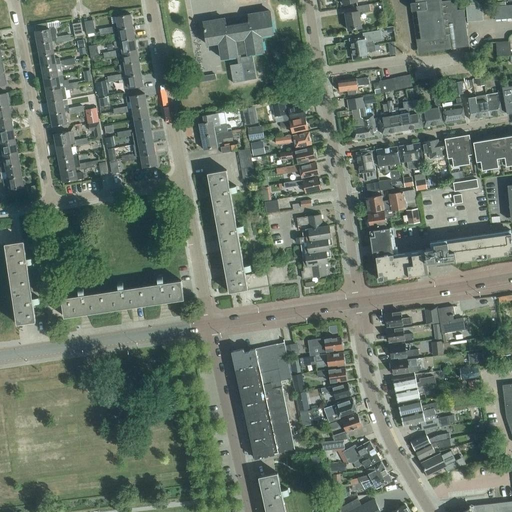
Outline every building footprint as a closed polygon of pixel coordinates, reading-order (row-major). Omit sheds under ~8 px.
[(414,0),(414,2),(410,3),(412,11),(415,10),(420,39),(423,38),(425,49),(451,45),(450,39),(456,38),(456,39),(457,40),(458,40),(459,40),(468,39),(464,10),(457,11),(455,0),(454,0),(441,2),(440,0),(414,0)] [(481,6),(511,3),(511,0),(471,0),(472,7),(469,7),(471,24),(482,23),(481,6)] [(359,12),(370,10),(369,4),(356,6),(357,11),(345,13),(348,30),(361,27),(359,12)] [(495,19),(511,17),(511,4),(494,6),(495,19)] [(271,17),(270,11),(249,14),(249,21),(226,25),(224,18),(204,21),(207,44),(219,43),(221,58),(237,56),(238,55),(237,53),(240,53),(247,52),(248,54),(252,53),(264,51),(261,35),(273,34),(271,17)] [(133,26),(131,14),(116,16),(118,29),(133,26)] [(95,32),(93,20),(85,21),(87,34),(95,32)] [(83,35),(81,22),(73,23),(75,36),(83,35)] [(135,38),(133,26),(118,29),(120,40),(135,38)] [(56,37),(55,34),(57,32),(56,29),(55,28),(35,31),(37,43),(52,41),(56,40),(57,42),(64,41),(63,36),(56,37)] [(363,36),(350,38),(351,49),(374,45),(374,41),(381,40),(380,30),(363,33),(363,36)] [(137,50),(135,38),(120,40),(114,41),(115,48),(121,47),(122,52),(137,50)] [(54,52),(52,41),(37,43),(39,55),(54,52)] [(497,56),(511,55),(510,41),(496,42),(497,56)] [(395,54),(394,42),(387,43),(389,54),(395,54)] [(375,49),(374,45),(351,49),(353,60),(368,57),(367,52),(375,50),(375,49)] [(139,61),(137,50),(122,52),(124,64),(139,61)] [(60,58),(55,59),(54,52),(39,55),(42,67),(60,63),(61,66),(68,64),(67,59),(61,61),(60,58)] [(247,52),(240,53),(245,80),(256,78),(252,53),(248,54),(247,52)] [(245,80),(240,53),(237,53),(238,55),(237,56),(238,63),(230,64),(233,82),(245,80)] [(141,73),(139,61),(124,64),(119,65),(120,71),(125,70),(127,76),(141,73)] [(63,75),(61,66),(60,63),(42,67),(44,79),(63,75)] [(84,71),(86,83),(90,82),(92,82),(90,70),(84,71)] [(143,85),(141,73),(127,76),(122,77),(125,89),(143,85)] [(189,84),(216,79),(215,74),(188,79),(189,84)] [(382,93),(412,86),(410,74),(379,81),(379,82),(381,88),(382,93)] [(64,80),(63,75),(44,79),(46,90),(65,87),(65,89),(72,88),(71,83),(69,84),(68,79),(64,80)] [(369,84),(369,77),(357,79),(356,78),(338,81),(340,91),(347,90),(348,95),(357,94),(356,90),(356,89),(358,89),(358,88),(357,86),(369,84)] [(108,95),(105,80),(96,81),(98,96),(108,95)] [(454,83),(456,95),(463,94),(461,82),(454,83)] [(511,85),(503,87),(507,113),(511,111),(511,85)] [(67,99),(65,89),(65,87),(46,90),(48,102),(63,100),(67,99)] [(8,92),(0,93),(0,106),(9,105),(9,104),(10,104),(8,92)] [(130,96),(132,108),(147,105),(145,93),(130,96)] [(374,95),(363,97),(365,105),(375,103),(374,95)] [(434,96),(435,102),(430,102),(434,125),(444,123),(441,106),(439,95),(434,96)] [(366,116),(367,116),(365,105),(363,97),(347,100),(349,110),(352,110),(355,128),(352,128),(354,139),(366,137),(364,126),(368,126),(366,116)] [(490,116),(487,100),(481,101),(481,97),(476,98),(477,101),(479,117),(490,116)] [(503,113),(500,97),(487,100),(490,116),(503,113)] [(462,103),(461,103),(460,98),(456,98),(457,104),(453,105),(454,107),(443,108),(445,123),(465,120),(462,103)] [(65,111),(63,100),(48,102),(50,114),(65,111)] [(413,100),(408,101),(408,105),(412,129),(423,127),(420,111),(414,112),(413,104),(413,100)] [(412,129),(408,105),(408,101),(403,102),(405,113),(400,114),(402,130),(412,129)] [(479,117),(477,101),(467,103),(469,119),(479,117)] [(303,105),(286,109),(284,102),(273,105),(275,116),(283,114),(284,121),(291,119),(291,120),(306,116),(303,105)] [(434,125),(430,102),(425,103),(426,109),(421,110),(424,127),(434,125)] [(0,118),(11,116),(9,105),(0,106),(0,118)] [(149,117),(147,105),(132,108),(134,120),(149,117)] [(99,121),(97,107),(85,109),(87,123),(99,121)] [(243,109),(246,126),(257,123),(254,107),(243,109)] [(67,123),(65,111),(50,114),(53,126),(67,123)] [(220,124),(218,113),(204,116),(206,122),(199,124),(202,136),(215,134),(228,131),(227,122),(220,124)] [(402,130),(400,114),(389,116),(392,132),(402,130)] [(373,115),(367,116),(366,116),(368,126),(364,126),(366,137),(374,135),(373,132),(376,131),(373,115)] [(0,130),(13,128),(11,116),(0,118),(0,130)] [(392,132),(389,116),(379,118),(382,134),(392,132)] [(151,129),(149,117),(134,120),(135,120),(135,125),(137,132),(151,129)] [(305,117),(290,121),(280,122),(281,127),(291,126),(292,133),(308,129),(308,127),(307,122),(307,123),(305,117)] [(100,123),(89,125),(90,132),(94,132),(96,140),(102,139),(100,123)] [(262,126),(248,128),(249,140),(264,138),(262,126)] [(15,140),(13,128),(0,130),(0,143),(1,143),(15,140)] [(153,141),(151,129),(137,132),(139,144),(153,141)] [(234,131),(234,130),(228,131),(215,134),(202,136),(204,149),(218,147),(217,143),(223,142),(223,139),(233,137),(232,132),(234,131)] [(71,131),(69,131),(54,134),(56,146),(71,143),(75,143),(75,145),(82,144),(82,139),(75,140),(74,132),(71,131)] [(310,137),(310,136),(309,132),(293,135),(275,138),(276,144),(294,141),(296,147),(311,144),(311,142),(310,137)] [(472,154),(469,134),(444,138),(448,158),(452,157),(454,166),(470,163),(468,154),(472,154)] [(511,135),(498,137),(501,157),(505,157),(506,165),(511,164),(511,135)] [(501,157),(498,137),(473,142),(477,161),(481,161),(482,169),(499,167),(497,158),(501,157)] [(443,149),(444,149),(443,141),(439,142),(438,139),(422,142),(424,153),(429,152),(430,158),(444,156),(443,149)] [(18,152),(15,140),(1,143),(3,154),(18,152)] [(153,141),(139,144),(134,144),(135,150),(140,149),(141,155),(155,153),(153,141)] [(264,153),(262,141),(251,143),(253,155),(264,153)] [(73,155),(71,143),(56,146),(58,158),(73,155)] [(420,143),(410,144),(413,168),(419,167),(417,160),(422,159),(420,143)] [(413,168),(410,144),(399,146),(402,162),(407,161),(408,169),(413,168)] [(400,162),(397,146),(387,148),(389,164),(391,172),(392,179),(400,177),(398,163),(400,162)] [(298,163),(315,160),(312,147),(295,151),(280,153),(281,159),(297,157),(298,163)] [(114,148),(107,149),(110,161),(116,160),(114,148)] [(389,164),(387,148),(377,149),(379,166),(384,165),(385,173),(391,172),(389,164)] [(356,153),(358,163),(374,160),(372,150),(356,153)] [(20,164),(18,152),(3,154),(5,166),(20,164)] [(158,165),(155,153),(141,155),(143,167),(158,165)] [(79,154),(73,155),(58,158),(61,170),(75,167),(79,166),(80,169),(87,168),(86,162),(80,163),(79,154)] [(119,172),(118,166),(117,160),(116,160),(110,161),(112,173),(119,172)] [(375,171),(374,160),(358,163),(360,173),(368,172),(369,179),(376,178),(375,171)] [(108,174),(106,162),(99,163),(101,175),(108,174)] [(302,177),(318,174),(316,162),(307,164),(307,163),(300,165),(287,167),(276,169),(277,174),(301,170),(302,177)] [(22,175),(20,164),(5,166),(0,167),(0,172),(6,172),(7,178),(22,175)] [(83,171),(76,172),(75,167),(61,170),(63,182),(84,178),(83,171)] [(229,187),(226,170),(208,173),(215,213),(234,209),(230,192),(237,191),(236,186),(229,187)] [(24,188),(22,175),(7,178),(3,179),(2,176),(0,176),(0,182),(3,181),(5,191),(24,188)] [(413,184),(412,176),(403,177),(404,186),(413,184)] [(303,180),(291,181),(292,187),(304,185),(306,192),(322,189),(319,177),(310,179),(309,179),(303,180)] [(427,188),(425,178),(415,180),(417,190),(427,188)] [(478,187),(477,178),(453,183),(455,191),(478,187)] [(391,188),(390,179),(379,181),(379,182),(380,190),(391,188)] [(380,190),(379,182),(366,184),(368,192),(380,190)] [(365,197),(368,212),(384,209),(385,212),(392,210),(417,206),(414,189),(389,194),(390,200),(383,201),(382,195),(365,197)] [(463,202),(461,194),(453,195),(455,204),(463,202)] [(267,213),(280,211),(278,200),(265,202),(267,213)] [(420,222),(418,208),(406,210),(408,224),(420,222)] [(237,226),(234,209),(215,213),(222,252),(241,249),(238,232),(244,230),(243,225),(237,226)] [(392,210),(385,212),(377,213),(368,215),(369,220),(368,221),(369,226),(377,225),(377,226),(386,224),(385,216),(388,216),(390,217),(396,216),(395,210),(392,210)] [(331,238),(329,225),(323,226),(321,214),(297,218),(298,225),(301,225),(302,230),(306,229),(308,246),(305,246),(306,258),(303,258),(305,270),(302,271),(303,278),(326,275),(325,263),(328,262),(326,251),(329,250),(328,238),(331,238)] [(429,272),(428,265),(427,265),(426,252),(425,252),(394,256),(392,246),(390,227),(369,230),(372,249),(373,257),(376,257),(379,279),(429,272)] [(434,244),(434,248),(437,264),(511,253),(511,239),(511,232),(434,244)] [(26,258),(24,241),(5,244),(11,284),(30,281),(27,264),(34,263),(33,257),(26,258)] [(437,264),(434,248),(425,249),(425,252),(426,252),(427,265),(428,265),(437,264)] [(244,265),(241,249),(222,252),(230,292),(269,284),(270,286),(270,285),(270,283),(268,271),(267,271),(245,275),(245,271),(251,270),(250,264),(244,265)] [(267,268),(267,271),(268,271),(270,283),(285,281),(283,265),(267,268)] [(184,299),(181,280),(164,283),(163,276),(157,277),(158,284),(141,286),(144,305),(184,299)] [(32,298),(30,281),(11,284),(17,323),(36,321),(33,303),(40,302),(39,297),(32,298)] [(144,305),(141,286),(124,289),(123,282),(118,283),(119,290),(102,292),(104,310),(144,305)] [(104,310),(102,292),(85,295),(84,288),(78,289),(79,295),(62,298),(65,316),(104,310)] [(437,306),(425,308),(427,324),(439,322),(437,306)] [(442,333),(465,329),(463,317),(456,319),(453,306),(438,308),(442,333)] [(402,324),(411,323),(411,317),(402,318),(401,311),(384,314),(385,320),(386,321),(387,327),(402,325),(402,324)] [(336,325),(328,326),(329,331),(332,334),(337,333),(336,325)] [(405,340),(413,339),(413,333),(404,334),(403,327),(386,330),(387,336),(388,336),(389,342),(396,341),(397,342),(405,340)] [(332,338),(331,337),(325,338),(313,339),(314,346),(318,345),(319,352),(326,351),(335,350),(342,349),(342,348),(343,348),(342,342),(342,341),(341,337),(332,338)] [(281,381),(292,379),(284,339),(283,339),(284,342),(250,349),(250,350),(249,350),(249,351),(245,352),(244,349),(243,348),(232,351),(236,369),(237,369),(239,377),(237,378),(253,449),(255,448),(257,457),(255,457),(255,458),(256,458),(279,453),(279,452),(295,449),(281,381)] [(444,354),(442,340),(431,341),(433,355),(444,354)] [(300,353),(297,341),(286,344),(288,356),(300,353)] [(418,349),(415,349),(406,350),(405,343),(388,345),(389,352),(391,352),(391,358),(398,357),(398,358),(407,356),(419,354),(418,349)] [(344,363),(345,362),(345,358),(344,357),(343,352),(334,353),(315,355),(316,361),(324,360),(324,359),(327,358),(328,367),(337,365),(344,364),(344,363)] [(468,353),(470,364),(481,362),(479,352),(468,353)] [(301,371),(299,358),(289,360),(292,373),(301,371)] [(444,367),(443,358),(431,359),(432,368),(444,367)] [(409,372),(418,371),(417,365),(408,366),(407,359),(390,361),(391,368),(393,368),(393,374),(400,373),(409,372)] [(460,380),(479,378),(478,367),(459,369),(460,380)] [(336,368),(317,371),(311,372),(312,377),(327,375),(326,374),(329,374),(331,382),(340,381),(339,381),(347,380),(346,379),(347,379),(346,368),(336,369),(336,368)] [(303,373),(292,375),(294,385),(305,384),(303,373)] [(421,382),(421,383),(417,384),(415,376),(393,381),(396,391),(417,387),(426,385),(425,381),(421,382)] [(350,393),(351,392),(348,383),(340,385),(333,387),(332,386),(321,388),(322,393),(334,391),(336,399),(351,395),(350,393)] [(511,383),(502,384),(506,417),(511,434),(511,383)] [(420,398),(418,392),(427,390),(426,385),(417,387),(396,391),(398,402),(420,398)] [(307,408),(303,393),(296,394),(299,410),(307,408)] [(339,416),(356,410),(354,405),(355,403),(353,398),(335,404),(338,413),(322,418),(324,424),(340,418),(339,416)] [(436,402),(430,403),(421,406),(420,399),(398,404),(401,415),(423,410),(432,408),(432,410),(434,409),(434,410),(438,409),(436,402)] [(454,414),(448,415),(435,418),(434,412),(435,412),(434,410),(434,409),(432,410),(432,408),(423,410),(401,415),(403,426),(425,421),(427,420),(428,423),(421,424),(422,430),(432,428),(440,426),(456,422),(454,414)] [(343,423),(346,431),(333,435),(335,440),(335,441),(344,439),(350,439),(347,431),(362,426),(362,425),(358,414),(350,417),(349,417),(330,424),(332,429),(341,426),(340,424),(343,423)] [(309,419),(301,421),(302,427),(311,426),(309,419)] [(478,423),(480,432),(487,431),(485,422),(478,423)] [(489,437),(488,431),(487,431),(480,432),(474,434),(475,440),(489,437)] [(431,443),(435,441),(436,442),(443,439),(444,439),(444,435),(438,436),(437,435),(429,439),(427,435),(422,436),(411,441),(416,450),(431,443)] [(433,447),(436,445),(438,445),(439,447),(451,445),(450,438),(444,439),(443,439),(436,442),(435,441),(431,443),(416,450),(420,459),(435,452),(433,447)] [(345,448),(344,439),(335,441),(335,440),(322,441),(323,450),(345,448)] [(491,444),(488,439),(483,442),(486,447),(491,444)] [(353,462),(375,450),(370,441),(357,448),(355,444),(343,451),(349,462),(353,462)] [(489,460),(497,459),(495,448),(487,449),(489,460)] [(380,459),(375,450),(353,462),(356,467),(363,463),(365,468),(380,459)] [(313,465),(322,463),(320,453),(311,455),(313,465)] [(447,471),(458,466),(453,455),(444,460),(440,453),(422,462),(427,474),(444,466),(447,471)] [(371,479),(386,471),(381,461),(366,470),(369,474),(358,477),(359,483),(361,482),(371,479)] [(346,470),(346,462),(331,463),(331,471),(346,470)] [(392,480),(386,471),(371,479),(361,482),(365,489),(374,484),(377,488),(392,480)] [(281,489),(277,472),(259,476),(267,511),(284,511),(286,511),(282,495),(289,493),(288,488),(281,489)] [(350,496),(349,485),(335,487),(336,497),(350,496)] [(380,511),(374,499),(362,506),(358,498),(340,507),(342,511),(380,511)] [(511,511),(511,500),(474,505),(470,508),(469,507),(461,511),(511,511)]
